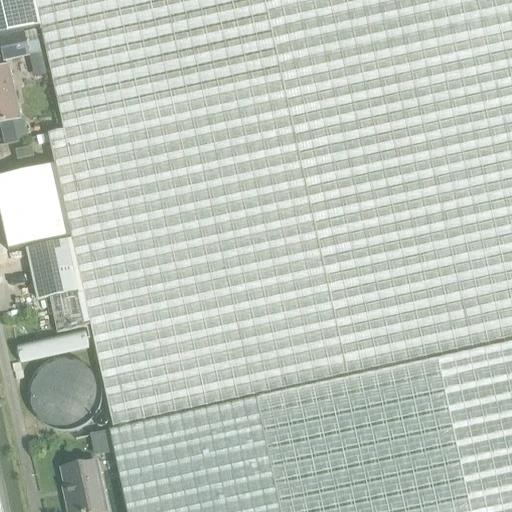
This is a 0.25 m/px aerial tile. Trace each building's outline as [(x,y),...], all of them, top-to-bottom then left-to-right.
[(0,0),(0,39),(37,32),(41,31),(34,0),(0,0)] [(511,0),(34,0),(41,31),(64,135),(65,138),(51,141),(74,244),(70,245),(89,330),(111,431),(511,341),(511,0)] [(37,32),(1,40),(6,63),(28,59),(29,62),(43,59),(37,32)] [(9,71),(0,72),(0,125),(1,126),(5,144),(29,138),(24,116),(18,118),(9,71)] [(59,133),(57,122),(50,123),(52,135),(59,133)] [(20,162),(34,159),(32,151),(18,155),(20,162)] [(54,166),(0,177),(0,208),(9,251),(70,238),(54,166)] [(59,336),(89,330),(70,245),(29,254),(40,303),(52,301),(59,336)] [(511,511),(511,346),(112,435),(128,511),(511,511)] [(109,433),(91,437),(95,458),(114,454),(109,433)] [(75,511),(107,511),(97,465),(64,472),(67,488),(70,488),(75,511)]
